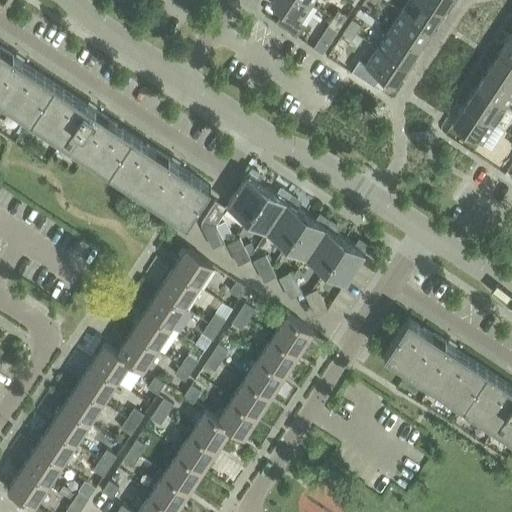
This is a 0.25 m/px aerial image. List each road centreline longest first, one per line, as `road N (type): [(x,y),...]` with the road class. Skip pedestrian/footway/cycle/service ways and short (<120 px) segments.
road 1 (residential): [(249,511),(428,233)]
road 2 (residential): [(428,233),(182,81)]
road 3 (residential): [(0,419),(50,341),(0,300)]
road 4 (residential): [(182,81),(67,0)]
